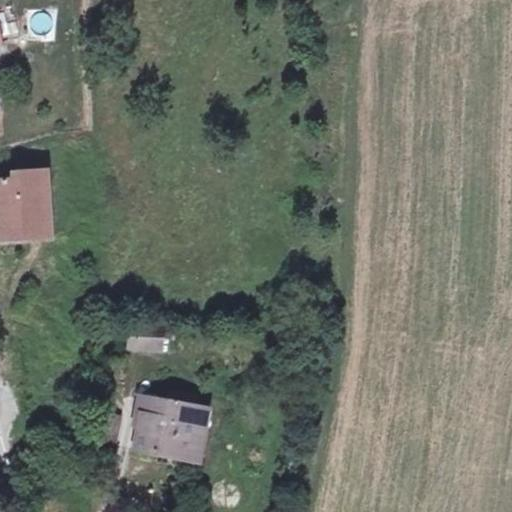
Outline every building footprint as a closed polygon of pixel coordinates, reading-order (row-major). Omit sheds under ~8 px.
[(22,225),(49,224),(48,173),(23,173),(23,181),(0,182),(0,200),(1,201),(1,238),(22,237),(22,225)] [(49,237),(49,224),(22,225),(22,237),(49,237)] [(136,328),(135,352),(164,354),(166,330),(136,328)] [(143,452),(196,460),(201,425),(195,424),(197,408),(150,401),(143,452)] [(201,425),(196,460),(207,462),(215,411),(197,408),(195,424),(201,425)]
